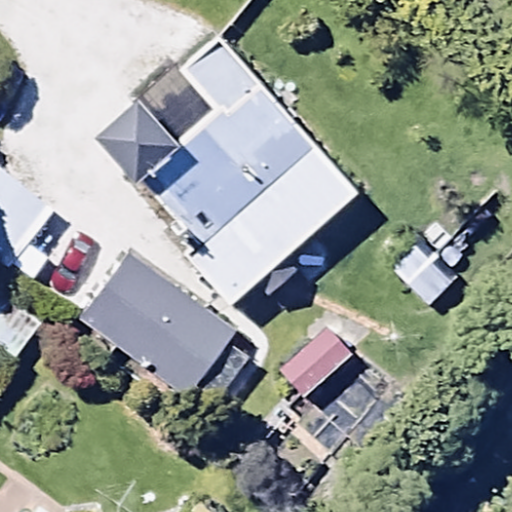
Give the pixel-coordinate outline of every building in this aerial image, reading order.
[(374,227),(238,75),(91,207),(227,358),(374,227)] [(409,244),(365,288),(410,333),(454,289),(409,244)] [(114,273),(65,339),(172,418),(221,352),(114,273)] [(0,325),(0,384),(0,385),(29,347),(0,325)] [(312,351),(259,394),(282,424),(336,381),(312,351)]
